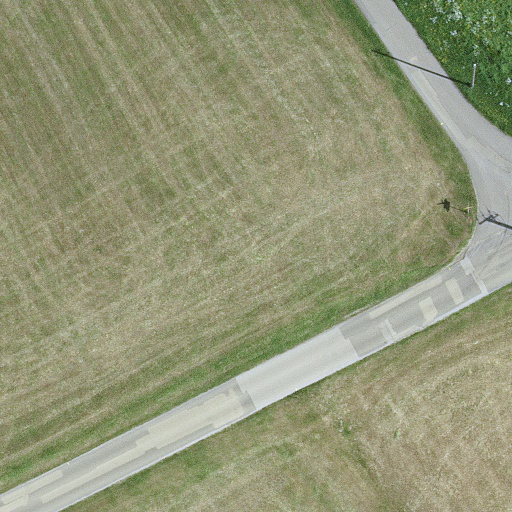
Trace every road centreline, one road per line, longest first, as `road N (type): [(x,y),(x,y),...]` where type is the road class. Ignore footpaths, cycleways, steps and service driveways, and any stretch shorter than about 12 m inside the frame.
road 1 (unclassified): [(511,250),(271,387),(9,511)]
road 2 (unclassified): [(373,0),(511,196)]
